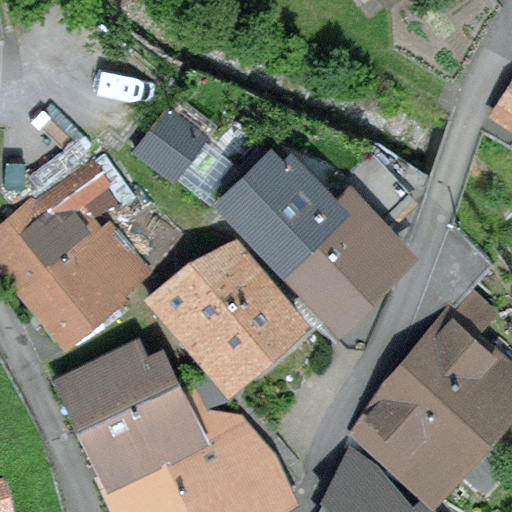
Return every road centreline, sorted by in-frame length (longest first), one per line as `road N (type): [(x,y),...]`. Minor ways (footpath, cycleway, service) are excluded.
road 1 (residential): [(511,39),(442,188),(369,381),(298,511)]
road 2 (residential): [(90,511),(0,318)]
